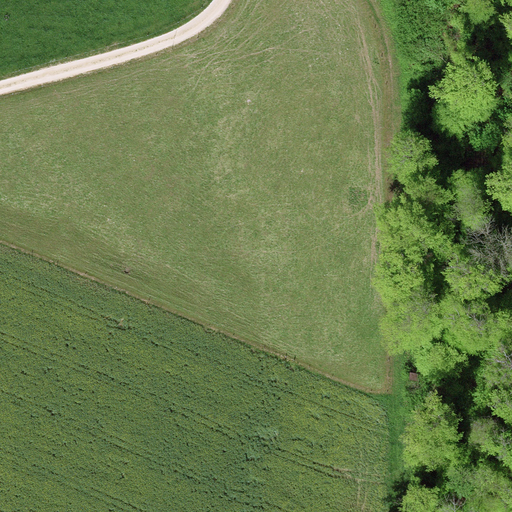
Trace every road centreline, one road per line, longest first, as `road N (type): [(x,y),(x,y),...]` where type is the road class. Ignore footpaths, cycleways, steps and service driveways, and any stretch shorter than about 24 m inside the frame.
road 1 (track): [(387,0),(405,104),(404,315),(416,511)]
road 2 (track): [(0,91),(180,38),(225,0)]
